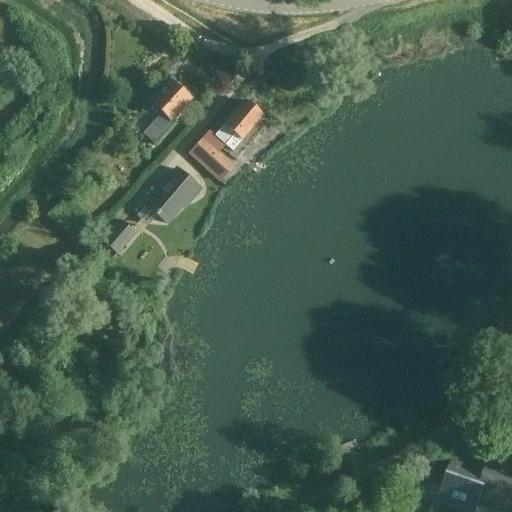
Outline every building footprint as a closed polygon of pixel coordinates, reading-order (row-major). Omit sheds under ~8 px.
[(161,114),(143,135),(154,146),(174,124),(171,121),(190,100),(171,82),(151,104),(161,114)] [(232,152),(261,117),(244,102),(214,137),(232,152)] [(202,139),(188,155),(219,184),(234,168),(218,153),(202,139)] [(166,225),(197,189),(176,170),(145,206),(166,225)] [(48,218),(73,239),(91,218),(66,196),(48,218)] [(118,254),(134,235),(120,223),(104,243),(118,254)] [(448,497),(447,498),(444,507),(457,511),(472,511),(476,504),(497,511),(509,511),(511,504),(511,471),(506,470),(506,471),(490,466),(490,464),(486,476),(464,469),(465,466),(454,463),(454,462),(444,490),(452,493),(451,497),(449,497),(448,497)]
